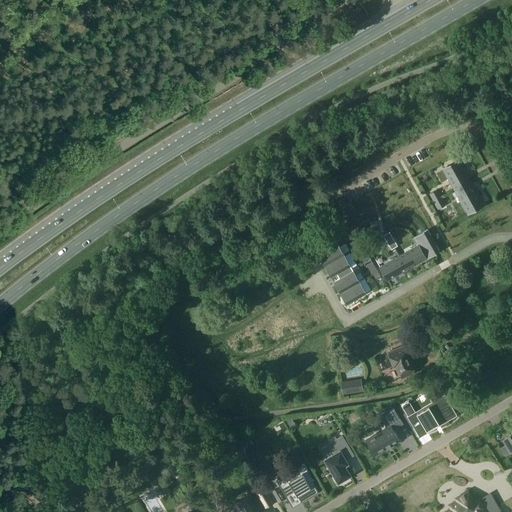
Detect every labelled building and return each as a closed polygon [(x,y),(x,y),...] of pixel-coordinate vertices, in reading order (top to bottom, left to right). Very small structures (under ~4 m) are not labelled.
[(455,191),(472,182),(459,160),(443,169),(443,170),(448,179),(455,191)] [(472,182),(455,191),(468,214),(484,204),(472,182)] [(435,202),(442,199),(437,190),(430,194),(435,202)] [(445,205),(442,199),(435,202),(439,209),(445,205)] [(418,245),(399,256),(407,269),(440,251),(428,230),(414,238),(418,245)] [(390,232),(384,235),(388,242),(394,239),(390,232)] [(357,239),(350,243),(353,249),(360,245),(357,239)] [(394,239),(388,242),(392,249),(398,246),(394,239)] [(324,251),(318,254),(325,265),(344,255),(336,241),(322,248),(324,251)] [(368,253),(361,257),(363,262),(370,258),(368,253)] [(344,255),(325,265),(331,277),(337,274),(338,276),(352,268),(344,255)] [(399,256),(380,267),(387,280),(407,269),(399,256)] [(372,261),(366,265),(369,270),(372,275),(378,271),(372,261)] [(339,278),(334,281),(340,293),(359,282),(352,268),(338,276),(339,278)] [(359,282),(340,293),(347,304),(366,293),(359,282)] [(403,347),(389,353),(394,365),(396,364),(402,378),(414,373),(411,365),(412,364),(411,361),(409,361),(403,347)] [(343,395),(364,391),(362,378),(340,381),(343,395)] [(410,402),(402,406),(413,424),(420,420),(426,431),(454,415),(444,397),(416,414),(410,402)] [(386,428),(366,440),(375,455),(387,449),(387,450),(392,447),(391,446),(400,441),(393,430),(393,429),(396,427),(397,428),(403,424),(394,407),(387,411),(391,418),(383,423),(386,428)] [(342,436),(329,443),(335,453),(325,459),(330,468),(328,469),(332,476),(334,475),(338,483),(341,481),(342,483),(349,479),(348,477),(350,476),(345,466),(348,464),(341,452),(349,447),(342,436)] [(503,441),(506,445),(501,448),(506,456),(511,451),(511,441),(509,437),(503,441)] [(295,492),(301,502),(318,492),(312,482),(314,481),(304,464),(296,468),(300,474),(280,486),(286,497),(295,492)] [(176,476),(184,491),(193,486),(184,471),(176,476)] [(164,479),(157,483),(163,495),(171,491),(164,479)] [(238,511),(236,511),(259,511),(257,509),(264,505),(265,507),(272,503),(264,489),(257,493),(258,495),(251,499),(249,495),(234,504),(238,511)] [(451,508),(445,511),(501,511),(502,511),(492,495),(481,502),(479,498),(474,501),(468,491),(460,496),(456,498),(457,500),(449,505),(451,508)]
